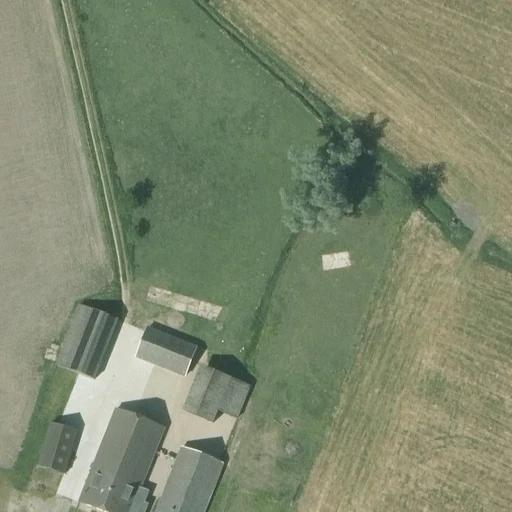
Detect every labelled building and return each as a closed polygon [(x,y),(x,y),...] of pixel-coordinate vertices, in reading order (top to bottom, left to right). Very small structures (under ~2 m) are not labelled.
[(76,306),(53,366),(93,380),(115,320),(76,306)] [(184,378),(196,348),(148,329),(136,360),(184,378)] [(237,420),(249,389),(230,381),(218,413),(237,420)] [(191,403),(186,415),(213,425),(218,413),(191,403)] [(98,511),(130,511),(163,431),(115,412),(79,504),(98,511)] [(63,476),(76,432),(51,425),(39,469),(63,476)] [(157,511),(204,511),(222,466),(181,450),(157,511)]
